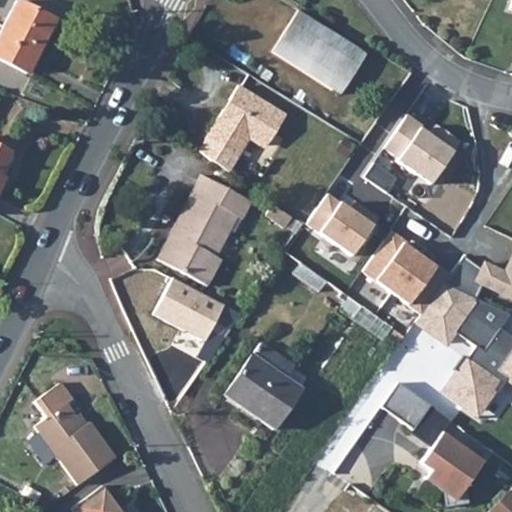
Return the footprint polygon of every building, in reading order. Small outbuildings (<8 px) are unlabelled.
[(52,23),(14,3),(0,29),(0,62),(25,75),(52,23)] [(366,53),(297,11),(270,54),(338,96),(366,53)] [(223,110),(196,154),(228,176),(249,141),(261,147),(269,144),(285,116),(236,87),(227,103),(231,105),(227,113),(223,110)] [(406,117),(363,179),(385,193),(395,181),(386,175),(395,165),(429,188),(460,143),(434,126),(428,133),(406,117)] [(0,182),(0,170),(10,153),(0,147),(0,185),(1,183),(0,182)] [(146,173),(137,168),(133,177),(141,182),(146,173)] [(170,235),(176,238),(162,265),(205,287),(219,261),(214,258),(234,220),(240,222),(249,204),(199,179),(170,235)] [(350,260),(377,222),(355,204),(352,210),(330,197),(311,226),(350,260)] [(362,276),(420,320),(446,286),(452,277),(390,233),(362,276)] [(511,251),(503,273),(482,265),(478,272),(462,261),(452,277),(446,286),(475,299),(480,290),(511,303),(511,251)] [(171,281),(152,317),(204,343),(223,308),(171,281)] [(467,361),(442,394),(478,422),(508,382),(511,385),(511,338),(501,332),(511,317),(511,315),(475,299),(446,286),(420,320),(415,326),(467,361)] [(296,369),(262,346),(226,399),(274,432),(302,392),(287,382),(296,369)] [(63,469),(86,423),(84,420),(78,424),(62,402),(68,398),(56,382),(29,400),(41,416),(29,424),(63,469)] [(397,386),(383,412),(418,430),(432,404),(397,386)] [(73,483),(110,455),(86,423),(63,469),(73,483)] [(480,463),(440,434),(418,467),(429,475),(423,484),(453,505),(480,463)] [(122,511),(121,511),(99,483),(68,506),(72,511),(137,511),(132,505),(122,511)] [(511,511),(511,494),(510,492),(490,511),(511,511)]
